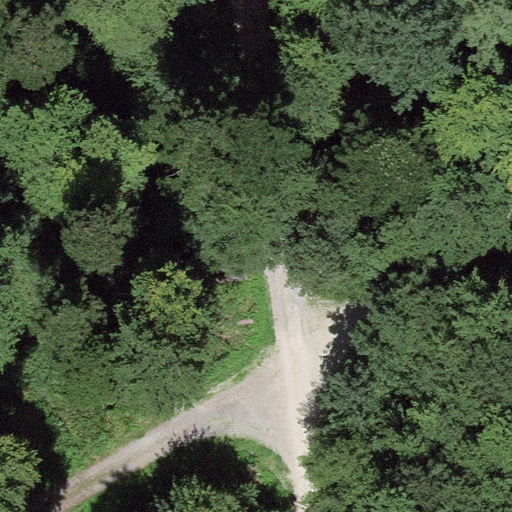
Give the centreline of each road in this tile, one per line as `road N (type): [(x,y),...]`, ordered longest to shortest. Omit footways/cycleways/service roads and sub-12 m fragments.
road 1 (track): [(310,511),(239,0)]
road 2 (track): [(294,362),(42,511)]
road 3 (track): [(294,362),(511,227)]
